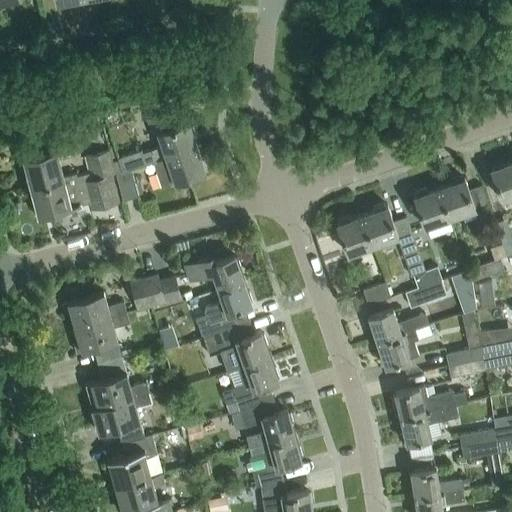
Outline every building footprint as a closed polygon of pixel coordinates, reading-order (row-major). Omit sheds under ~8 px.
[(151,162),(196,146),(187,120),(174,125),(169,110),(146,118),(152,133),(156,131),(161,145),(141,152),(140,150),(118,156),(119,158),(112,160),(115,172),(115,173),(131,168),(144,164),(151,162)] [(63,179),(63,176),(58,159),(72,155),(69,143),(50,148),(51,151),(24,158),(31,187),(63,179)] [(196,146),(151,162),(159,187),(205,171),(196,146)] [(115,172),(112,160),(109,149),(84,156),(88,172),(94,170),(96,178),(115,172)] [(502,198),(511,194),(511,159),(504,162),(503,159),(492,163),(493,166),(491,167),(502,198)] [(115,173),(121,200),(138,195),(131,168),(115,173)] [(94,170),(88,172),(80,174),(80,171),(63,176),(63,179),(31,187),(39,215),(71,206),(70,203),(78,201),(79,204),(96,200),(97,207),(121,200),(115,173),(115,172),(96,178),(94,170)] [(439,185),(450,216),(476,207),(464,176),(462,177),(461,174),(450,178),(452,181),(439,185)] [(425,224),(450,216),(439,185),(427,190),(426,186),(415,190),(416,193),(414,194),(425,224)] [(430,281),(425,269),(406,215),(393,219),(388,203),(385,205),(384,201),(373,205),(374,208),(362,212),(373,243),(397,234),(406,260),(411,274),(413,273),(417,286),(430,281)] [(347,252),(373,243),(362,212),(350,217),(349,213),(338,217),(339,221),(337,221),(347,252)] [(494,221),(506,254),(511,252),(511,231),(507,217),(494,221)] [(218,288),(243,279),(239,268),(241,268),(238,257),(235,258),(234,254),(213,262),(212,257),(184,266),(189,281),(212,273),(218,288)] [(500,256),(494,259),(467,268),(472,279),(504,267),(500,256)] [(430,281),(441,278),(442,277),(437,265),(425,269),(430,281)] [(160,276),(159,273),(144,276),(152,304),(182,298),(175,273),(160,276)] [(136,308),(152,304),(144,276),(130,279),(136,308)] [(430,281),(417,286),(405,290),(410,306),(446,293),(441,278),(430,281)] [(196,318),(203,336),(213,332),(235,325),(249,320),(245,307),(252,305),(250,301),(253,300),(250,291),(247,292),(243,279),(218,288),(221,299),(207,304),(204,309),(206,314),(196,318)] [(491,279),(478,281),(481,304),(494,302),(491,279)] [(362,288),(367,304),(391,296),(386,280),(362,288)] [(75,326),(126,311),(123,301),(108,306),(104,292),(63,303),(65,313),(71,311),(75,326)] [(375,340),(415,327),(428,323),(425,312),(398,321),(393,306),(369,315),(370,318),(368,318),(375,340)] [(122,356),(118,341),(114,327),(129,322),(126,311),(75,326),(79,340),(73,342),(76,352),(93,348),(97,363),(122,356)] [(213,332),(203,336),(209,354),(219,351),(226,349),(233,368),(237,366),(269,356),(266,345),(268,344),(264,333),(262,334),(261,331),(255,334),(249,320),(235,325),(213,332)] [(415,327),(375,340),(383,363),(384,362),(385,365),(410,357),(418,354),(413,340),(418,338),(415,327)] [(483,356),(511,350),(511,337),(480,345),(483,356)] [(448,364),(483,356),(480,345),(448,351),(445,352),(448,364)] [(511,350),(483,356),(486,368),(511,362),(511,350)] [(130,386),(126,371),(122,356),(97,363),(102,378),(84,383),(91,407),(148,392),(145,382),(130,386)] [(269,356),(237,366),(243,382),(234,385),(224,389),(221,390),(226,402),(236,399),(239,409),(262,401),(274,398),(269,384),(278,381),(277,378),(279,378),(276,368),(274,369),(269,356)] [(483,356),(448,364),(450,376),(486,368),(483,356)] [(424,384),(420,385),(395,391),(395,393),(393,393),(399,417),(465,400),(463,390),(452,393),(452,389),(434,393),(427,395),(424,384)] [(121,442),(144,435),(136,407),(151,403),(148,392),(91,407),(98,433),(117,428),(121,441),(121,442)] [(239,409),(239,410),(244,427),(264,422),(266,431),(253,435),(247,436),(250,447),(256,445),(269,442),(294,435),(291,423),(293,423),(290,412),(288,413),(287,409),(278,412),(274,398),(262,401),(239,409)] [(457,415),(455,403),(399,417),(404,440),(407,439),(407,442),(432,436),(429,422),(457,415)] [(199,421),(186,425),(190,439),(203,435),(199,421)] [(496,439),(510,436),(509,435),(511,434),(511,423),(494,427),(496,439)] [(461,445),(496,439),(494,427),(459,433),(461,445)] [(114,485),(151,474),(146,455),(157,452),(152,433),(144,435),(121,442),(124,453),(106,458),(114,485)] [(297,447),(294,435),(269,442),(256,445),(250,447),(252,454),(249,455),(255,485),(259,484),(260,485),(283,479),(279,466),(301,461),(300,457),(302,457),(299,447),(297,447)] [(496,439),(498,451),(511,448),(510,436),(496,439)] [(463,457),(498,451),(496,439),(461,445),(463,457)] [(412,495),(463,488),(461,477),(438,480),(436,465),(411,468),(412,472),(409,472),(412,495)] [(141,511),(161,511),(172,509),(168,497),(159,500),(155,484),(164,481),(161,471),(151,474),(114,485),(121,511),(140,506),(141,511)] [(309,511),(306,490),(287,494),(286,489),(285,489),(283,479),(260,485),(262,502),(281,499),(283,508),(260,511),(309,511)] [(464,499),(463,488),(412,495),(414,511),(442,511),(441,503),(445,502),(445,501),(464,499)] [(211,511),(230,508),(227,494),(208,498),(211,511)]
